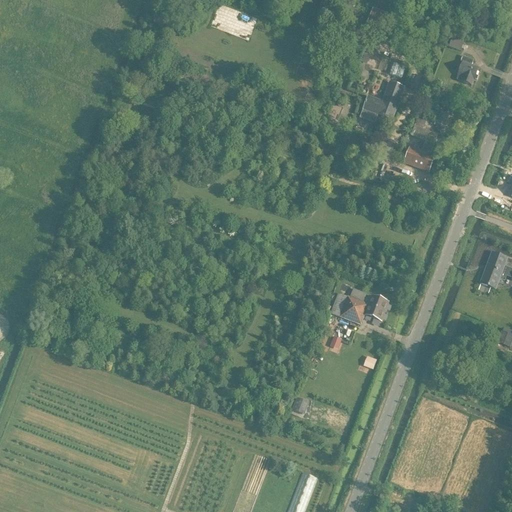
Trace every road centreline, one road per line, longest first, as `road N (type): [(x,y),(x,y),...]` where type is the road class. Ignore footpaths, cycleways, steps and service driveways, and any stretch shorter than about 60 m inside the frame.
road 1 (unclassified): [(350,511),(463,208)]
road 2 (unclassified): [(463,208),(511,80)]
